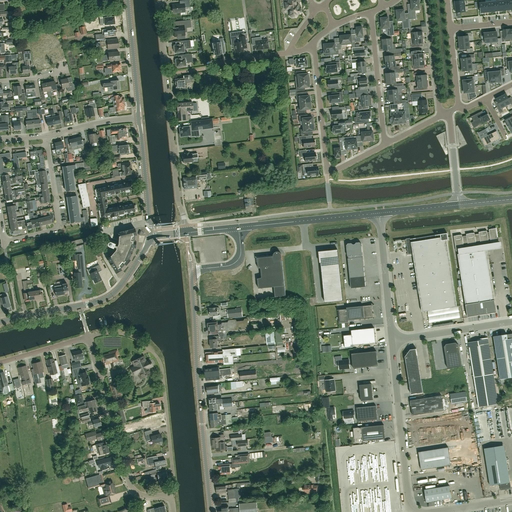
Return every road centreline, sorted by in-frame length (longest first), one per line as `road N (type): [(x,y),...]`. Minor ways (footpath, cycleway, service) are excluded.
road 1 (secondary): [(210,511),(191,269),(236,261),(238,227)]
road 2 (residential): [(186,233),(157,0)]
road 3 (residential): [(88,336),(130,336),(161,364),(174,481),(166,497)]
road 4 (residential): [(166,497),(131,487),(88,336)]
road 5 (residential): [(313,42),(327,171),(384,146)]
road 6 (unclassified): [(392,340),(407,497),(424,511)]
road 7 (residential): [(4,243),(60,227),(47,135)]
road 8 (secondary): [(379,213),(238,227)]
road 9 (residential): [(370,13),(384,146)]
road 10 (unclassified): [(379,213),(392,340)]
road 11 (unclassified): [(392,340),(511,321)]
road 12 (tertiary): [(151,237),(138,118)]
